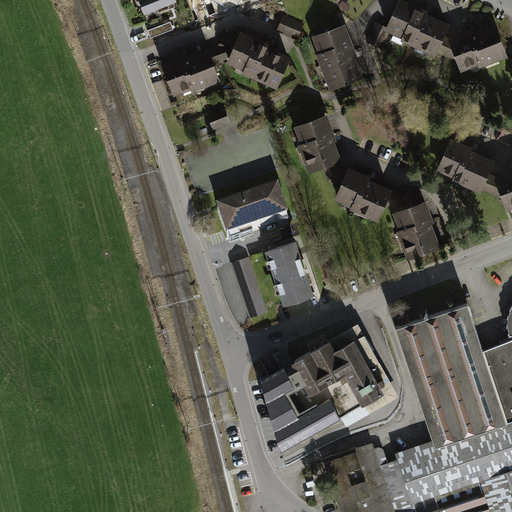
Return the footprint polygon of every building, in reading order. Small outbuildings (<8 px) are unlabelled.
[(138,0),(146,17),(178,3),(176,0),(138,0)] [(400,1),(388,28),(376,23),(368,42),(381,48),(390,29),(395,31),(391,39),(400,43),(402,42),(405,37),(417,42),(413,51),(424,55),(427,49),(435,52),(447,25),(424,14),(425,12),(400,1)] [(284,16),(278,30),(297,38),(303,24),(284,16)] [(172,23),(149,28),(151,36),(174,31),(172,23)] [(343,26),(315,37),(319,46),(321,47),(323,52),(321,55),(329,77),(328,79),(331,87),(359,76),(350,53),(353,52),(343,26)] [(469,33),(451,40),(462,68),(471,64),(471,63),(477,61),(479,63),(495,57),(497,58),(505,55),(494,27),(470,36),(469,33)] [(230,58),(229,61),(238,65),(240,64),(245,66),(245,69),(268,79),(268,81),(276,85),(288,57),(265,47),(266,44),(241,33),(239,39),(226,33),(220,46),(225,60),(230,58)] [(182,57),(164,64),(174,92),(184,88),(184,86),(189,84),(192,86),(208,80),(209,81),(217,79),(212,64),(225,60),(220,46),(183,60),(182,57)] [(209,116),(214,127),(228,121),(223,111),(209,116)] [(325,116),(297,127),(301,137),(303,137),(305,142),(303,145),(309,161),(307,162),(311,170),(339,160),(329,136),(332,135),(325,116)] [(452,141),(439,168),(449,172),(450,171),(455,174),(456,177),(471,184),(471,186),(480,189),(480,187),(486,174),(492,162),(468,152),(470,149),(452,141)] [(335,167),(329,181),(341,186),(337,197),(346,201),(348,199),(353,202),(353,205),(369,212),(369,214),(377,218),(383,204),(389,190),(366,180),(367,177),(349,169),(348,173),(335,167)] [(511,172),(497,178),(508,206),(511,204),(511,172)] [(493,177),(486,174),(480,187),(487,190),(493,177)] [(277,190),(218,210),(227,238),(287,218),(277,190)] [(389,190),(383,204),(399,211),(396,213),(399,222),(401,222),(404,228),(401,230),(407,246),(406,248),(409,256),(438,245),(429,221),(431,220),(424,202),(421,203),(416,190),(401,196),(389,190)] [(294,241),(267,251),(270,259),(274,258),(276,264),(272,266),(278,283),(282,281),(285,290),(281,291),(285,303),(312,293),(294,241)] [(248,257),(232,263),(250,316),(266,311),(248,257)] [(511,338),(483,350),(467,303),(409,322),(407,315),(397,318),(399,325),(395,327),(435,446),(385,463),(400,511),(423,511),(484,492),(490,511),(511,511),(511,304),(510,309),(509,314),(508,314),(507,318),(508,318),(508,323),(507,323),(507,327),(508,327),(509,332),(508,332),(509,336),(511,334),(511,338)] [(328,341),(294,360),(297,366),(311,390),(323,383),(341,414),(382,391),(353,340),(333,351),(328,341)] [(311,390),(297,366),(288,371),(284,365),(262,378),(281,448),(341,414),(323,383),(311,390)] [(343,511),(400,511),(385,463),(379,447),(372,449),(370,445),(326,460),(343,511)] [(490,511),(484,492),(423,511),(490,511)]
